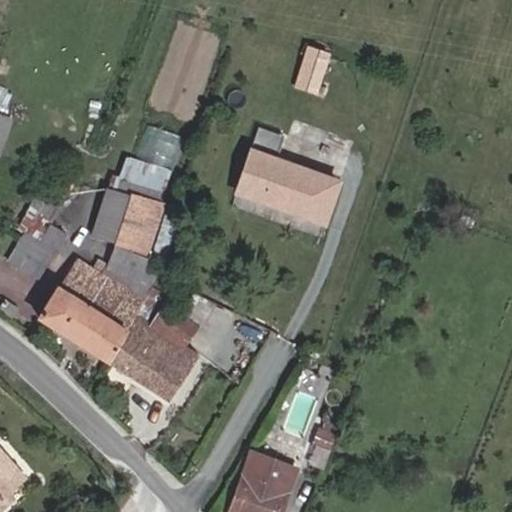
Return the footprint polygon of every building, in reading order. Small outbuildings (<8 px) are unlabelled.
[(315,94),(321,75),(302,68),(296,88),(315,94)] [(149,124),(141,157),(124,153),(117,184),(166,196),(182,132),(149,124)] [(261,201),(276,160),(250,151),(235,192),(261,201)] [(323,224),(338,183),(276,160),(261,201),(323,224)] [(145,253),(160,205),(107,189),(91,237),(115,244),(114,246),(149,259),(151,254),(145,253)] [(38,279),(65,234),(50,225),(40,241),(25,232),(7,261),(38,279)] [(139,283),(149,259),(114,246),(106,265),(104,269),(139,283)] [(104,269),(106,265),(97,259),(91,270),(101,276),(104,269)] [(135,316),(143,303),(133,296),(101,276),(91,270),(75,260),(39,319),(108,363),(135,316)] [(133,296),(139,283),(104,269),(101,276),(133,296)] [(196,327),(210,306),(193,294),(179,316),(196,327)] [(0,309),(12,317),(17,308),(4,299),(0,305),(0,309)] [(183,348),(196,327),(179,316),(164,306),(151,327),(183,348)] [(169,402),(197,358),(183,348),(151,327),(135,316),(108,363),(169,402)] [(336,433),(343,416),(329,412),(323,429),(336,433)] [(329,452),(336,433),(323,429),(321,428),(315,447),(329,452)] [(280,511),(296,468),(251,452),(229,511),(280,511)] [(0,498),(6,493),(22,478),(0,453),(0,498)] [(106,495),(113,487),(105,480),(98,488),(106,495)] [(0,508),(11,498),(6,493),(0,498),(0,508)]
